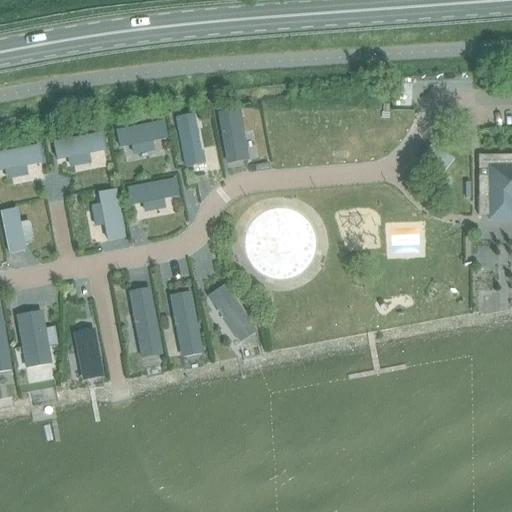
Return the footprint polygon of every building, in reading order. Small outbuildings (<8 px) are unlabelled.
[(237,113),(216,117),(224,168),(245,165),(237,113)] [(191,119),(173,122),(182,170),(183,171),(201,167),(191,119)] [(160,125),(112,136),(116,155),(164,144),(160,125)] [(97,139),(49,150),(53,169),(102,158),(97,139)] [(117,159),(122,174),(150,164),(144,149),(117,159)] [(35,150),(0,158),(0,178),(39,169),(35,150)] [(511,156),(478,157),(478,217),(487,217),(487,222),(511,221),(511,156)] [(79,187),(115,173),(109,159),(73,173),(79,187)] [(33,175),(0,185),(0,187),(4,200),(37,190),(33,175)] [(68,181),(49,189),(53,197),(72,189),(68,181)] [(172,183),(124,192),(128,213),(176,203),(172,183)] [(114,195),(95,199),(105,246),(124,242),(114,195)] [(15,211),(0,214),(0,236),(5,262),(24,258),(15,211)] [(110,295),(109,281),(68,283),(69,297),(110,295)] [(225,286),(204,300),(212,312),(207,315),(237,361),(263,344),(225,286)] [(66,287),(36,289),(37,303),(67,301),(66,287)] [(148,292),(126,296),(139,364),(161,360),(148,292)] [(186,292),(165,297),(178,365),(200,361),(186,292)] [(7,299),(0,299),(0,312),(9,311),(7,299)] [(68,332),(106,329),(106,316),(67,318),(68,332)] [(39,317),(14,322),(25,373),(49,368),(39,317)] [(0,325),(0,377),(10,375),(0,325)] [(93,335),(70,338),(78,386),(101,382),(93,335)]
